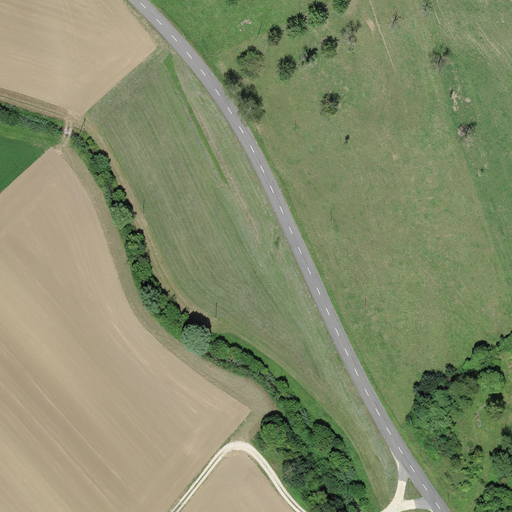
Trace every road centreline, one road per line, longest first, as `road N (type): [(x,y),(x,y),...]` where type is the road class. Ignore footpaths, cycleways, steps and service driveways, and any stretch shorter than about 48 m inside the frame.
road 1 (tertiary): [(135,0),(232,117),(362,389),(440,511)]
road 2 (track): [(176,511),(232,448),(248,449),(301,511)]
road 3 (track): [(340,511),(308,454),(268,409)]
